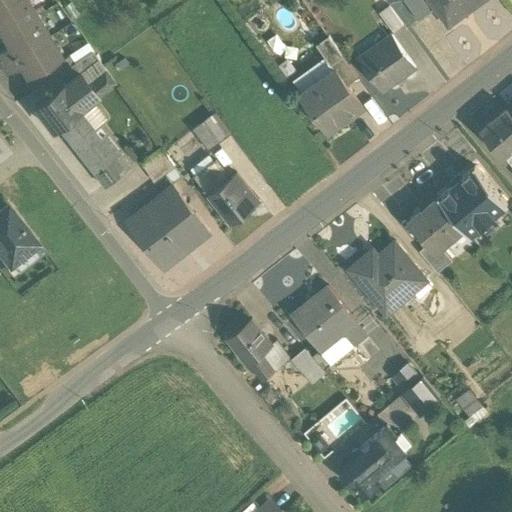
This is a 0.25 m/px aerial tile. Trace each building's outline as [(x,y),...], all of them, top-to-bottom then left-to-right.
[(29,0),(0,0),(0,31),(3,37),(39,16),(29,0)] [(432,13),(422,0),(403,0),(419,22),(432,13)] [(430,0),(449,26),(484,0),(430,0)] [(403,26),(389,7),(380,13),(394,32),(403,26)] [(39,16),(3,37),(9,47),(0,52),(0,63),(7,75),(21,67),(28,78),(64,57),(39,16)] [(392,34),(359,57),(383,91),(416,68),(392,34)] [(92,53),(60,74),(67,85),(98,61),(92,53)] [(357,78),(342,57),(331,65),(335,70),(336,70),(347,86),(357,78)] [(67,85),(62,88),(71,100),(97,80),(105,91),(114,84),(98,61),(67,85)] [(335,70),(302,94),(329,132),(363,108),(347,86),(336,70),(335,70)] [(97,80),(71,100),(78,111),(79,111),(105,91),(97,80)] [(62,88),(37,108),(53,130),(57,127),(78,111),(71,100),(62,88)] [(511,115),(508,111),(506,109),(481,130),(504,157),(511,150),(511,115)] [(93,129),(79,111),(78,111),(57,127),(94,174),(120,153),(98,126),(93,129)] [(230,133),(215,113),(204,121),(219,141),(230,133)] [(0,135),(0,158),(11,151),(0,135)] [(161,147),(141,162),(148,172),(168,157),(161,147)] [(120,153),(94,174),(105,188),(131,167),(120,153)] [(168,157),(148,172),(153,179),(155,181),(175,166),(168,157)] [(217,159),(197,175),(210,192),(230,176),(217,159)] [(507,206),(475,167),(437,198),(460,224),(471,237),(482,227),(487,233),(501,221),(496,216),(507,206)] [(210,192),(210,193),(233,221),(259,200),(237,171),(230,176),(210,192)] [(172,184),(129,218),(136,227),(179,193),(172,184)] [(179,193),(136,227),(166,265),(209,231),(179,193)] [(437,198),(421,211),(420,211),(408,221),(428,245),(435,253),(441,248),(437,243),(460,224),(437,198)] [(11,265),(37,244),(8,207),(0,212),(0,251),(8,261),(11,265)] [(394,241),(370,262),(365,256),(349,269),(386,314),(426,280),(394,241)] [(435,253),(428,245),(419,252),(436,273),(451,261),(441,248),(435,253)] [(328,286),(292,314),(320,351),(355,323),(357,322),(328,286)] [(250,318),(226,337),(246,364),(248,362),(260,353),(270,345),(250,318)] [(355,323),(320,351),(329,362),(364,335),(355,323)] [(289,360),(276,341),(270,345),(260,353),(273,372),(289,360)] [(323,373),(304,349),(289,360),(309,385),(323,373)] [(260,353),(248,362),(261,381),(273,372),(260,353)] [(393,376),(405,390),(423,375),(411,361),(393,376)] [(441,398),(423,376),(417,382),(403,393),(413,405),(421,415),(441,398)] [(492,422),(479,406),(468,415),(481,431),(492,422)] [(386,425),(371,438),(374,442),(340,471),(353,487),(355,486),(364,496),(380,483),(375,478),(407,452),(405,450),(411,445),(401,433),(396,437),(386,425)] [(329,446),(320,435),(311,442),(320,453),(329,446)]
